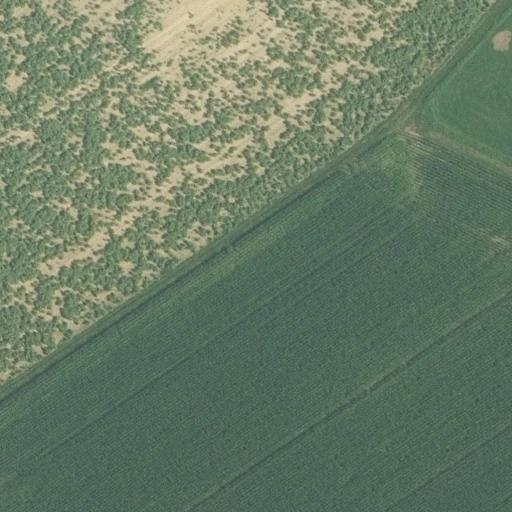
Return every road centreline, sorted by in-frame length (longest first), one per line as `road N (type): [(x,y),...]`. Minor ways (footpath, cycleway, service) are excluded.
road 1 (track): [(0,395),(402,123),(511,175)]
road 2 (track): [(402,123),(510,0)]
